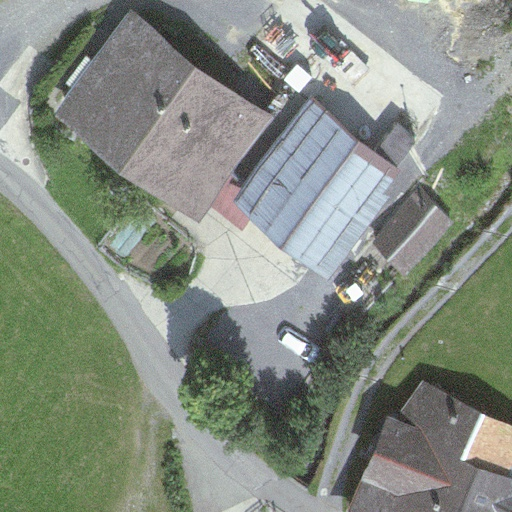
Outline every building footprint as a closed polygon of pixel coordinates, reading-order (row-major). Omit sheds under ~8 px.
[(224,161),(254,185),(315,106),(320,110),(350,72),(312,43),(255,116),(138,20),(78,93),(201,190),(224,161)] [(320,110),(315,106),(254,185),(251,189),(328,249),(393,166),(389,164),(320,110)] [(417,187),(382,224),(412,252),(447,215),(417,187)] [(430,511),(460,447),(509,471),(511,463),(511,426),(431,388),(415,423),(398,415),(354,511),(430,511)] [(511,511),(511,463),(509,471),(460,447),(430,511),(511,511)]
